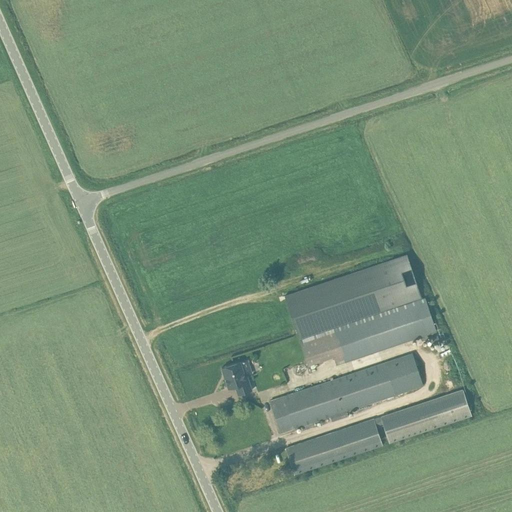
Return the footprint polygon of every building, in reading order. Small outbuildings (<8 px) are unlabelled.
[(422,299),(407,254),(284,296),(299,340),(422,299)] [(336,365),(420,336),(422,341),(428,339),(426,334),(436,331),(425,298),(422,299),(299,340),(308,364),(333,356),(336,365)] [(417,387),(406,355),(270,401),(280,433),(339,413),(341,418),(348,415),(346,411),(417,387)] [(240,361),(221,367),(228,388),(235,386),(238,395),(251,390),(246,375),(244,376),(240,361)] [(463,389),(380,417),(383,424),(389,442),(471,415),(463,389)] [(374,419),(286,448),(294,474),(382,444),(376,426),(383,424),(380,417),(374,419)]
